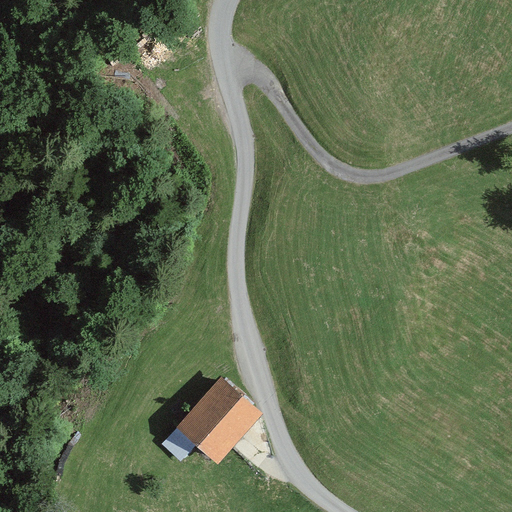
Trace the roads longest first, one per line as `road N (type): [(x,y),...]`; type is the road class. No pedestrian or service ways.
road 1 (unclassified): [(343,511),(314,490),(285,446),(246,325),(237,259),(246,169),(221,56),(229,0)]
road 2 (track): [(221,56),(274,87),(310,146),(357,176),(375,178),(511,127)]
